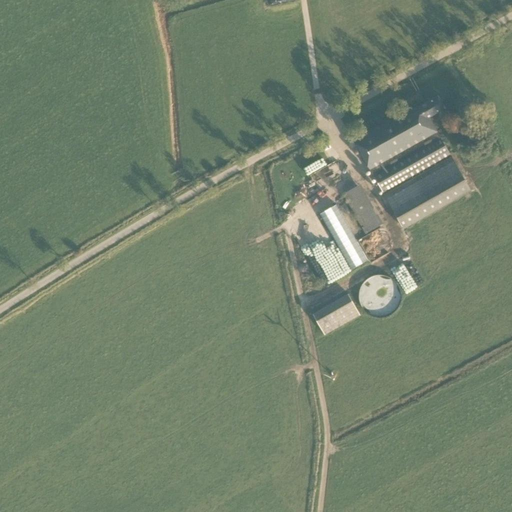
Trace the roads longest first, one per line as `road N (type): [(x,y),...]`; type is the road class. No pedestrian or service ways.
road 1 (unclassified): [(0,309),(150,210),(511,16)]
road 2 (track): [(308,203),(288,235),(327,430),(319,511)]
